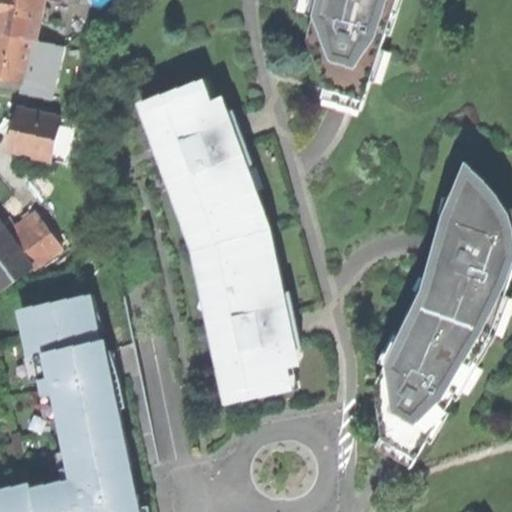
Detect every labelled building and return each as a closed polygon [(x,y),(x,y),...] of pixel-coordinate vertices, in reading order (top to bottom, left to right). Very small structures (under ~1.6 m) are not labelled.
[(0,0),(0,9),(38,18),(41,2),(47,4),(48,0),(0,0)] [(321,0),(318,14),(325,15),(319,36),(331,72),(363,83),(367,72),(373,51),(380,53),(388,26),(383,24),(391,0),(321,0)] [(373,74),(367,72),(363,83),(331,72),(319,36),(325,15),(318,14),(313,12),(308,36),(327,81),(321,97),(341,103),(361,110),(373,74)] [(49,40),(64,43),(69,20),(53,17),(51,26),(44,24),(41,38),(49,40)] [(34,37),(0,28),(0,73),(24,79),(29,58),(34,59),(35,53),(30,51),(34,37)] [(58,73),(64,43),(49,40),(43,70),(58,73)] [(207,88),(202,89),(207,105),(212,104),(207,88)] [(283,361),(292,359),(290,348),(302,346),(296,317),(290,289),(275,293),(264,232),(244,164),(238,144),(229,147),(215,103),(212,104),(207,105),(202,89),(150,106),(156,126),(151,128),(168,179),(173,177),(198,253),(213,305),(215,320),(210,321),(221,373),(229,372),(232,390),(286,380),(283,361)] [(218,102),(215,103),(229,147),(238,144),(244,164),(251,162),(241,130),(234,108),(221,112),(218,102)] [(61,119),(19,110),(14,131),(10,150),(53,159),(61,119)] [(497,205),(470,177),(457,218),(453,217),(440,265),(392,364),(397,368),(387,384),(391,423),(419,441),(426,430),(437,413),(442,416),(457,391),(452,388),(489,325),(500,293),(506,295),(511,275),(511,243),(509,243),(505,223),(497,205)] [(470,177),(453,217),(457,218),(470,177)] [(14,228),(24,240),(46,224),(36,212),(14,228)] [(431,262),(440,265),(453,217),(443,215),(437,239),(431,262)] [(0,286),(3,291),(34,269),(17,245),(0,222),(0,286)] [(24,240),(17,245),(34,269),(63,248),(46,224),(24,240)] [(0,511),(138,511),(131,459),(118,401),(103,354),(87,301),(61,307),(60,300),(22,308),(32,355),(35,354),(43,395),(52,393),(69,468),(61,470),(63,478),(0,491),(0,511)] [(432,434),(426,430),(419,441),(391,423),(387,384),(397,368),(392,364),(389,363),(378,382),(384,432),(376,445),(394,456),(411,466),(432,434)] [(0,417),(0,429),(3,443),(15,440),(9,416),(0,417)]
